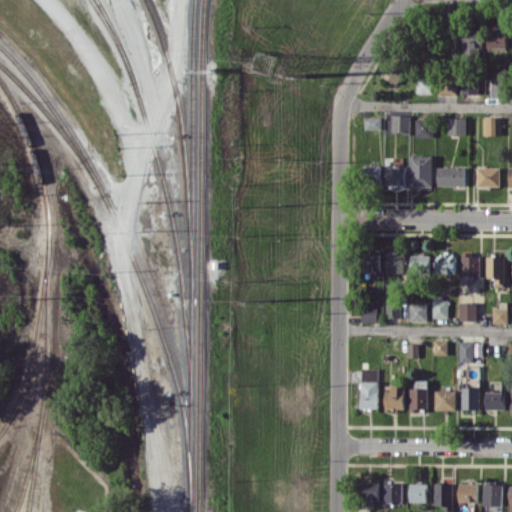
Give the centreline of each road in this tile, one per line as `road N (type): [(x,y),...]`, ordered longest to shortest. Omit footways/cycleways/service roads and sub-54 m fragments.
road 1 (residential): [(405,0),(341,98),(341,511)]
road 2 (residential): [(342,216),(511,218)]
road 3 (residential): [(342,444),(511,445)]
